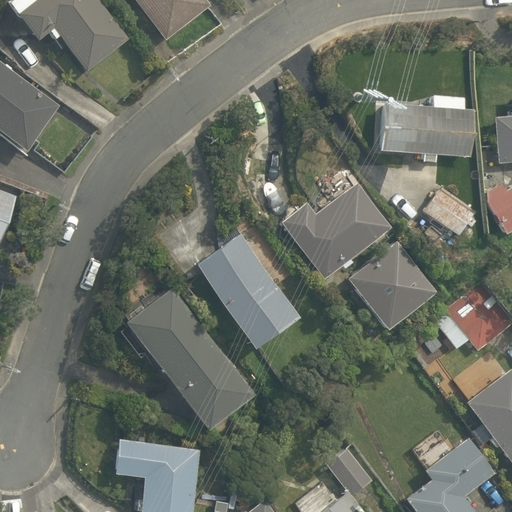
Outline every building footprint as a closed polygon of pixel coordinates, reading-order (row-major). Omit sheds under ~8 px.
[(86,71),(129,38),(98,0),(9,0),(9,1),(36,39),(49,30),(55,38),(59,35),(86,71)] [(135,0),(165,40),(210,4),(207,0),(135,0)] [(4,64),(0,60),(0,130),(27,150),(59,105),(11,68),(11,67),(5,62),(4,64)] [(511,114),(493,116),(497,163),(511,161),(511,93),(510,94),(511,114)] [(432,94),(431,106),(384,101),(379,149),(423,152),(422,161),(435,161),(436,153),(469,156),(473,108),(463,108),(464,97),(432,94)] [(306,201),(280,220),(322,277),(340,264),(342,267),(351,260),(348,257),(390,226),(357,181),(315,212),(306,201)] [(500,182),(486,189),(486,200),(505,233),(511,228),(511,185),(504,190),(500,182)] [(473,213),(437,188),(422,210),(458,235),(473,213)] [(0,239),(16,195),(0,189),(0,239)] [(240,232),(195,263),(252,346),(298,315),(240,232)] [(430,290),(393,239),(343,276),(380,326),(430,290)] [(172,287),(126,321),(205,428),(252,392),(172,287)] [(477,350),(507,325),(477,288),(446,313),(452,319),(439,329),(455,349),(468,339),(477,350)] [(511,370),(510,368),(465,401),(511,463),(511,370)] [(430,478),(404,496),(415,511),(475,511),(463,495),(494,472),(467,436),(423,469),(430,478)] [(189,511),(198,449),(118,438),(114,473),(143,476),(138,511),(189,511)] [(322,461),(343,490),(347,495),(368,480),(342,446),(322,461)] [(343,490),(314,511),(360,511),(347,495),(343,490)] [(242,511),(271,511),(261,498),(242,511)]
